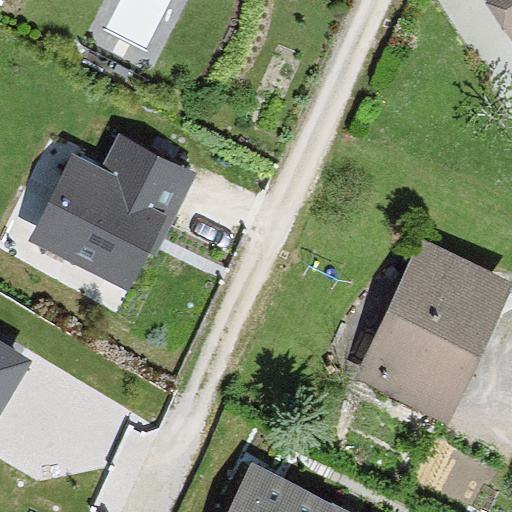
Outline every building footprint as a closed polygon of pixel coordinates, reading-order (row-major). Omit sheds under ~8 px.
[(511,0),(501,0),(511,18),(511,0)] [(185,170),(121,139),(104,173),(71,157),(35,231),(124,274),(153,214),(161,219),(185,170)] [(426,246),(387,327),(396,333),(380,366),(446,395),(497,280),(426,246)] [(371,362),(380,366),(396,333),(387,327),(371,362)] [(0,406),(28,357),(0,341),(0,406)] [(320,511),(325,502),(257,468),(233,511),(320,511)] [(320,511),(344,511),(325,502),(320,511)]
